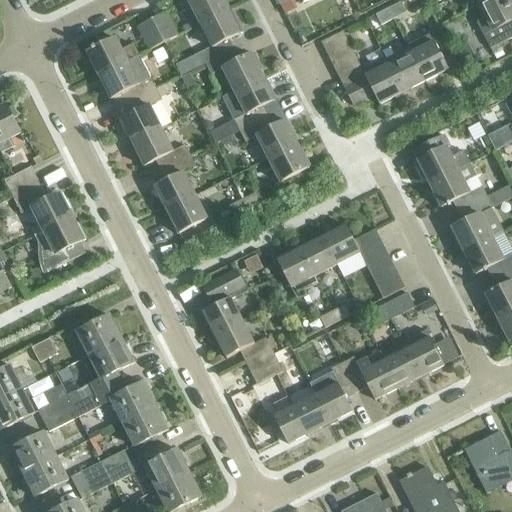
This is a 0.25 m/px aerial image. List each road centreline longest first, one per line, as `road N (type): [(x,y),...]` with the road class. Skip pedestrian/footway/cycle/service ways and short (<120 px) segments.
road 1 (residential): [(260,502),(28,47)]
road 2 (residential): [(488,384),(260,502)]
road 3 (residential): [(488,384),(382,179)]
